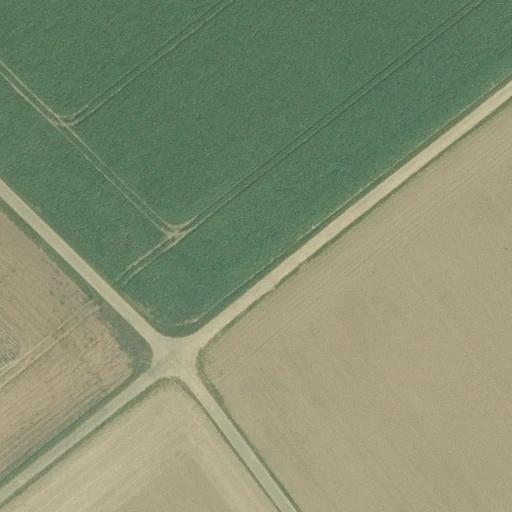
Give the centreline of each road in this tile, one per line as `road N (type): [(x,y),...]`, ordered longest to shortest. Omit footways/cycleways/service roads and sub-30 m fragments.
road 1 (track): [(0,496),(511,92)]
road 2 (track): [(173,359),(0,189)]
road 3 (track): [(173,359),(286,511)]
